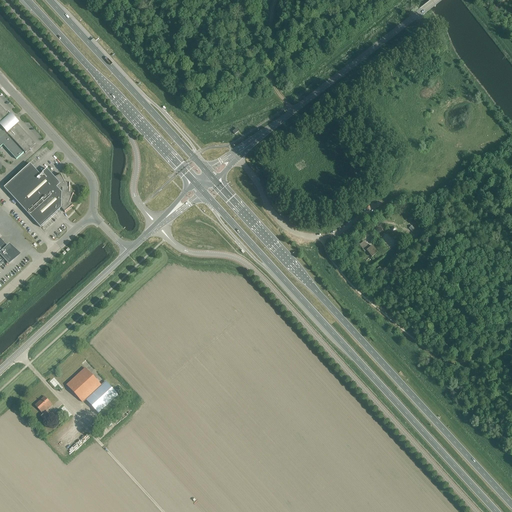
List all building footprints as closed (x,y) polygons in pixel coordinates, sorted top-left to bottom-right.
[(25,154),(35,145),(0,106),(0,147),(3,145),(16,160),(24,152),(25,154)] [(4,188),(40,228),(61,209),(65,213),(73,206),(72,206),(70,204),(74,194),(73,194),(69,193),(70,183),(69,184),(65,184),(61,174),(60,174),(61,175),(55,178),(47,169),(40,175),(30,164),(4,188)] [(0,239),(0,265),(6,260),(9,263),(12,260),(16,256),(10,249),(9,250),(0,239)] [(365,252),(366,251),(367,251),(372,257),(371,257),(372,257),(377,253),(372,247),(372,246),(369,248),(368,246),(363,250),(365,252)] [(67,385),(70,389),(82,402),(85,400),(98,414),(118,395),(106,382),(102,386),(101,385),(85,368),(67,385)] [(41,416),(45,421),(50,416),(46,411),(52,406),(53,406),(44,397),(35,406),(43,414),(41,416)]
